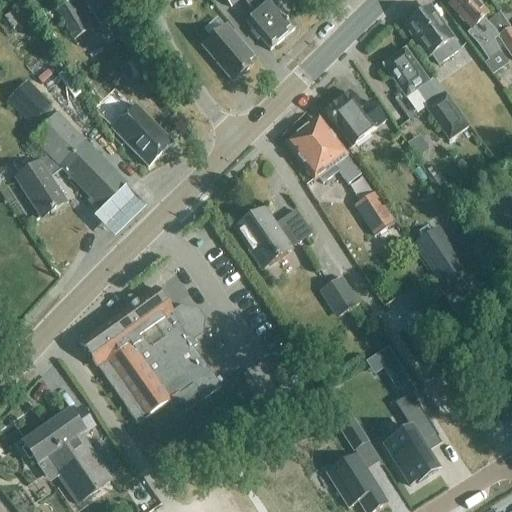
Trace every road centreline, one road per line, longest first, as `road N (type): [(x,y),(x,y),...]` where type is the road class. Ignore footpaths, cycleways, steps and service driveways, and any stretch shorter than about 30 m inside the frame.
road 1 (primary): [(0,383),(239,140)]
road 2 (primary): [(239,140),(380,0)]
road 3 (unclassified): [(239,140),(176,66),(143,0)]
